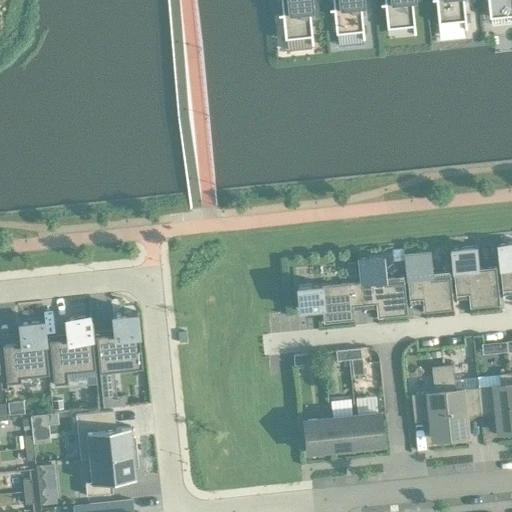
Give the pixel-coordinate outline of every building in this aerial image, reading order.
[(307,0),(279,0),(284,39),(311,36),(307,0)] [(359,0),(331,0),(335,34),(362,31),(359,0)] [(410,0),(383,0),(386,29),(414,26),(410,0)] [(462,0),(435,0),(437,23),(465,21),(462,0)] [(511,0),(486,0),(489,18),(511,15),(511,0)] [(501,291),(511,289),(511,243),(496,245),(501,291)] [(467,295),(469,308),(499,305),(495,266),(493,266),(494,267),(476,269),(474,247),(450,250),(455,296),(467,295)] [(403,248),(391,249),(392,262),(404,261),(403,248)] [(409,301),(421,299),(423,313),(452,310),(449,278),(431,280),(428,252),(404,254),(409,301)] [(360,281),(360,283),(361,283),(363,305),(375,304),(376,318),(406,315),(403,283),(384,285),(381,257),(358,259),(360,281)] [(360,281),(320,286),(320,284),(296,286),(299,310),(321,308),(323,323),(352,320),(351,306),(363,305),(361,283),(360,283),(360,281)] [(109,335),(95,336),(99,374),(112,373),(112,372),(142,369),(135,312),(112,315),(113,330),(114,336),(109,337),(109,335)] [(63,340),(48,341),(53,385),(67,384),(66,374),(95,371),(89,317),(65,319),(67,334),(68,341),(63,342),(63,340)] [(16,345),(2,346),(6,385),(20,383),(19,378),(48,375),(43,322),(19,324),(20,341),(21,346),(16,346),(16,345)] [(505,342),(493,343),(494,353),(506,352),(505,342)] [(347,349),(348,360),(361,359),(360,348),(347,349)] [(336,361),(348,360),(347,349),(334,351),(336,361)] [(306,364),(305,354),(292,355),(293,365),(306,364)] [(359,372),(362,368),(362,360),(351,361),(352,373),(359,372)] [(452,364),(441,366),(449,437),(467,435),(465,417),(480,415),(477,387),(476,387),(475,377),(453,380),(452,364)] [(431,439),(449,437),(441,366),(431,367),(433,392),(410,394),(413,422),(417,422),(429,420),(430,426),(431,439)] [(496,432),(511,430),(511,405),(509,373),(498,374),(499,385),(477,387),(480,415),(495,414),(496,432)] [(115,396),(101,398),(102,408),(126,405),(125,395),(115,396)] [(61,400),(51,401),(53,410),(63,409),(61,400)] [(22,401),(7,403),(8,415),(24,413),(22,401)] [(112,411),(75,415),(79,458),(135,452),(134,437),(130,438),(129,426),(114,428),(112,411)] [(380,412),(354,415),(357,447),(373,445),(383,444),(380,412)] [(56,413),(30,416),(30,417),(31,429),(33,443),(49,442),(48,425),(57,424),(56,413)] [(357,447),(354,415),(329,418),(332,449),(357,447)] [(30,417),(21,419),(22,430),(31,429),(30,417)] [(305,450),(306,452),(332,449),(329,418),(303,420),(306,450),(305,450)] [(23,436),(14,437),(15,449),(25,448),(23,437),(23,436)] [(31,436),(23,437),(25,448),(25,449),(33,448),(31,436)] [(33,448),(25,449),(26,461),(34,460),(33,448)] [(135,452),(79,458),(79,459),(89,458),(91,482),(84,483),(85,496),(111,493),(110,481),(119,480),(134,478),(133,467),(137,467),(135,452)] [(29,479),(22,480),(23,492),(31,491),(30,479),(29,479)] [(31,491),(23,492),(24,504),(32,503),(31,491)] [(55,491),(38,493),(39,505),(56,503),(55,491)] [(131,500),(73,506),(73,507),(75,506),(75,511),(126,511),(126,501),(131,501),(131,500)]
